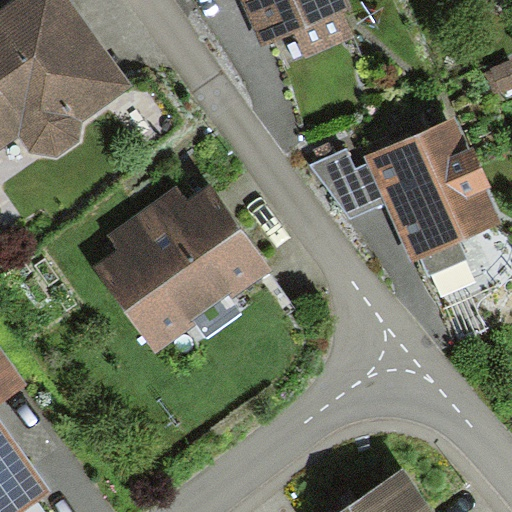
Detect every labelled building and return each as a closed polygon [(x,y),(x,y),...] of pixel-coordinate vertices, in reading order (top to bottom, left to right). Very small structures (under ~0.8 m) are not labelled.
[(131,82),(73,0),(14,0),(0,10),(0,147),(17,135),(25,147),(59,151),(74,140),(76,121),(131,82)] [(246,0),(262,35),(299,19),(313,49),(352,32),(339,3),(345,0),(246,0)] [(367,150),(371,159),(388,196),(411,248),(420,244),(431,268),(468,251),(457,229),(499,210),(483,174),(490,170),(472,131),(465,134),(454,110),(367,150)] [(350,213),(388,196),(371,159),(357,166),(348,146),(314,162),(350,213)] [(118,250),(95,266),(153,347),(273,260),(214,179),(182,203),(172,189),(107,235),(118,250)] [(0,342),(0,509),(48,476),(0,409),(0,395),(25,378),(0,342)] [(426,511),(400,473),(340,511),(426,511)]
